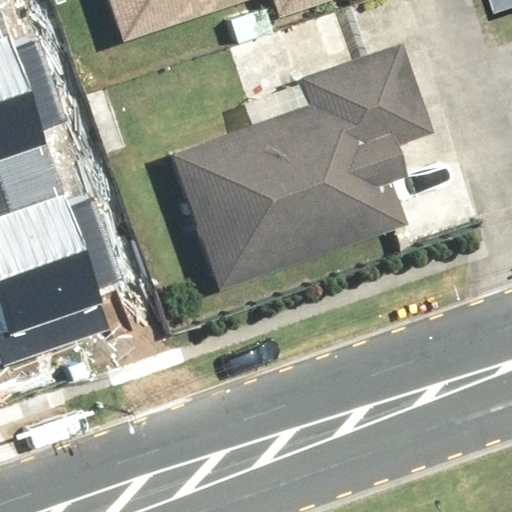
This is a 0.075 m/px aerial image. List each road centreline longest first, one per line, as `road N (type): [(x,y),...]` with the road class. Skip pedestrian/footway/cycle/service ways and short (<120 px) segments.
road 1 (secondary): [(511,350),(38,511)]
road 2 (residential): [(511,194),(443,0)]
